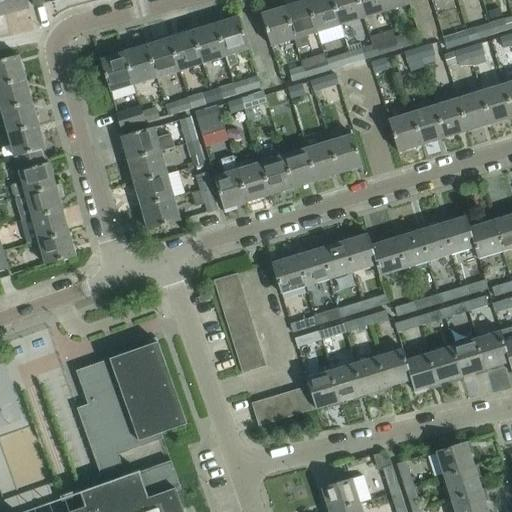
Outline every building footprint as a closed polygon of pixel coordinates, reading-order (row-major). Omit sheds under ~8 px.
[(1,0),(5,14),(5,12),(12,10),(13,12),(27,8),(29,8),(26,0),(1,0)] [(317,31),(307,0),(306,0),(284,7),(294,38),(297,48),(310,44),(307,34),(317,31)] [(340,24),(332,0),(307,0),(317,31),(340,24)] [(363,17),(357,0),(332,0),(340,24),(363,17)] [(386,10),(382,0),(357,0),(363,17),(386,10)] [(407,0),(382,0),(386,10),(409,3),(407,0)] [(294,38),(284,7),(260,14),(270,45),(294,38)] [(238,17),(215,24),(225,56),(248,48),(238,17)] [(511,17),(503,20),(489,24),(492,34),(511,27),(511,17)] [(225,56),(215,24),(192,31),(202,63),(225,56)] [(492,34),(489,24),(467,31),(470,41),(492,34)] [(394,37),(395,37),(393,29),(369,36),(372,44),(375,55),(398,48),(394,37)] [(202,63),(192,31),(169,38),(179,70),(202,63)] [(443,39),(446,48),(470,41),(467,31),(443,39)] [(408,33),(395,37),(394,37),(398,48),(411,44),(408,33)] [(511,45),(511,34),(499,38),(502,48),(511,45)] [(179,70),(169,38),(146,45),(156,77),(179,70)] [(375,55),(372,44),(348,52),(352,63),(375,55)] [(431,44),(417,49),(420,59),(434,54),(431,44)] [(480,44),(467,48),(472,67),(473,67),(486,63),(480,44)] [(156,77),(146,45),(123,52),(132,84),(156,77)] [(472,67),(467,48),(443,55),(446,65),(457,62),(458,66),(472,67)] [(420,59),(417,49),(404,53),(407,63),(420,59)] [(132,84),(123,52),(99,60),(109,91),(132,84)] [(352,63),(348,52),(326,58),(329,70),(352,63)] [(329,70),(326,58),(325,53),(314,56),(316,61),(303,65),(306,77),(329,70)] [(0,59),(0,85),(24,79),(17,55),(0,59)] [(373,73),(388,68),(384,58),(370,63),(373,73)] [(306,77),(303,65),(289,70),(292,81),(306,77)] [(257,76),(234,83),(237,93),(260,86),(257,76)] [(324,88),(321,78),(310,81),(313,92),(324,88)] [(31,102),(24,79),(0,85),(0,107),(1,110),(31,102)] [(511,81),(503,85),(511,114),(511,81)] [(237,93),(234,83),(220,88),(223,98),(237,93)] [(301,84),(287,88),(290,98),(304,94),(301,84)] [(511,116),(511,114),(503,85),(480,92),(490,123),(511,116)] [(263,92),(241,99),(244,109),(266,102),(263,92)] [(490,123),(480,92),(457,99),(467,130),(490,123)] [(201,94),(187,98),(190,108),(204,103),(201,94)] [(190,108),(187,98),(165,105),(168,115),(190,108)] [(244,109),(241,99),(227,103),(230,113),(244,109)] [(467,130),(457,99),(434,106),(443,138),(467,130)] [(37,125),(31,102),(1,110),(7,133),(37,125)] [(146,122),(142,112),(141,106),(117,113),(122,129),(146,122)] [(195,113),(205,148),(213,146),(211,139),(216,138),(214,133),(224,130),(217,106),(209,109),(195,113)] [(443,138),(434,106),(411,113),(420,145),(443,138)] [(156,108),(142,112),(146,122),(159,118),(156,108)] [(420,145),(411,113),(387,120),(397,152),(420,145)] [(179,121),(186,143),(196,140),(189,118),(179,121)] [(44,149),(37,125),(7,133),(14,157),(27,153),(31,167),(44,163),(40,150),(44,149)] [(159,150),(152,127),(120,136),(127,160),(159,150)] [(352,135),(351,135),(328,142),(338,173),(361,166),(352,135)] [(200,154),(196,140),(186,143),(190,157),(200,154)] [(338,173),(328,142),(306,149),(315,180),(338,173)] [(315,180),(306,149),(282,156),(292,187),(315,180)] [(166,174),(159,150),(127,160),(134,183),(166,174)] [(55,186),(54,185),(48,162),(44,163),(31,167),(27,153),(14,157),(21,182),(11,185),(14,198),(55,186)] [(292,187),(282,156),(260,163),(269,194),(292,187)] [(269,194),(260,163),(236,170),(246,202),(269,194)] [(236,170),(213,177),(224,213),(225,213),(225,212),(235,209),(234,205),(246,202),(236,170)] [(196,176),(200,189),(210,186),(206,173),(196,176)] [(172,197),(166,174),(134,183),(140,206),(172,197)] [(58,184),(54,185),(55,186),(14,198),(21,221),(32,218),(61,209),(58,197),(61,196),(58,184)] [(217,210),(210,186),(200,189),(207,213),(217,210)] [(179,221),(172,197),(140,206),(147,229),(179,221)] [(68,232),(61,209),(32,218),(38,241),(68,232)] [(511,213),(492,220),(501,251),(511,247),(511,213)] [(465,215),(442,223),(451,254),(474,247),(469,227),(465,215)] [(492,220),(469,227),(474,247),(477,258),(501,251),(492,220)] [(442,223),(418,230),(427,261),(451,254),(442,223)] [(418,230),(394,237),(403,269),(427,261),(418,230)] [(74,256),(68,232),(38,241),(45,264),(74,256)] [(367,233),(343,240),(353,272),(376,265),(370,245),(367,233)] [(394,237),(370,245),(376,265),(379,276),(403,269),(394,237)] [(343,240),(320,248),(329,279),(353,272),(343,240)] [(320,248),(296,255),(305,286),(329,279),(320,248)] [(296,255),(271,263),(281,294),(305,286),(296,255)] [(237,273),(213,280),(217,292),(240,285),(237,273)] [(485,280),(465,286),(468,295),(488,289),(485,280)] [(511,286),(511,282),(492,288),(494,297),(511,291),(511,286)] [(240,285),(217,292),(220,304),(244,296),(240,285)] [(461,287),(441,293),(444,303),(464,297),(461,287)] [(386,294),(367,300),(369,309),(388,303),(386,294)] [(436,295),(417,300),(420,310),(439,304),(436,295)] [(244,296),(220,304),(224,315),(247,308),(244,296)] [(485,296),(466,302),(469,311),(488,305),(485,296)] [(362,302),(343,308),(345,316),(365,310),(362,302)] [(413,302),(395,307),(398,317),(416,311),(416,310),(413,302)] [(462,303),(441,310),(444,318),(465,312),(462,303)] [(247,308),(224,315),(227,327),(251,320),(247,308)] [(339,309),(319,315),(322,323),(342,317),(339,309)] [(386,311),(367,317),(369,326),(388,320),(386,311)] [(437,311),(418,317),(420,326),(440,320),(437,311)] [(316,316),(296,323),(298,331),(318,325),(316,316)] [(363,318),(344,324),(347,333),(366,327),(363,318)] [(413,318),(394,324),(397,333),(416,327),(413,318)] [(251,320),(227,327),(231,338),(254,331),(251,320)] [(339,325),(320,331),(323,340),(342,334),(339,325)] [(511,325),(500,329),(499,330),(509,363),(511,374),(511,373),(511,325)] [(499,330),(477,337),(486,369),(509,363),(499,330)] [(254,331),(231,338),(234,350),(258,343),(254,331)] [(316,333),(294,339),(296,346),(297,347),(297,348),(318,341),(316,333)] [(477,337),(452,344),(462,377),(486,369),(477,337)] [(180,489),(170,461),(125,477),(117,455),(162,438),(161,433),(186,424),(157,342),(109,359),(110,361),(96,366),(95,364),(76,371),(88,404),(86,404),(88,408),(79,411),(78,408),(76,408),(100,475),(92,478),(95,487),(79,492),(80,493),(85,507),(70,511),(183,511),(176,491),(180,489)] [(258,343),(234,350),(238,362),(262,354),(258,343)] [(452,344),(428,351),(438,384),(462,377),(452,344)] [(400,347),(379,354),(389,387),(410,380),(400,347)] [(403,347),(400,347),(410,380),(414,392),(438,384),(428,351),(406,358),(403,347)] [(262,354),(238,362),(242,373),(265,366),(262,354)] [(379,354),(355,362),(365,394),(389,387),(379,354)] [(355,362),(332,369),(341,401),(365,394),(355,362)] [(332,369),(306,378),(308,386),(316,409),(341,401),(332,369)] [(308,386),(297,389),(304,412),(316,409),(308,386)] [(297,389),(285,393),(292,416),(304,412),(297,389)] [(285,393),(274,396),(281,419),(292,416),(285,393)] [(274,396),(262,400),(269,423),(281,419),(274,396)] [(262,400),(251,403),(258,426),(269,423),(262,400)] [(466,442),(435,452),(443,476),(474,466),(466,442)] [(391,465),(383,468),(389,488),(398,485),(391,465)] [(407,466),(400,469),(406,488),(413,485),(407,466)] [(474,466),(443,476),(450,500),(482,490),(474,466)] [(350,479),(320,488),(327,511),(329,511),(359,502),(358,497),(352,478),(350,479)] [(399,490),(391,493),(396,511),(405,508),(399,490)] [(415,490),(407,492),(413,511),(421,509),(415,490)] [(488,511),(482,490),(450,500),(454,511),(488,511)] [(362,511),(359,502),(329,511),(362,511)]
